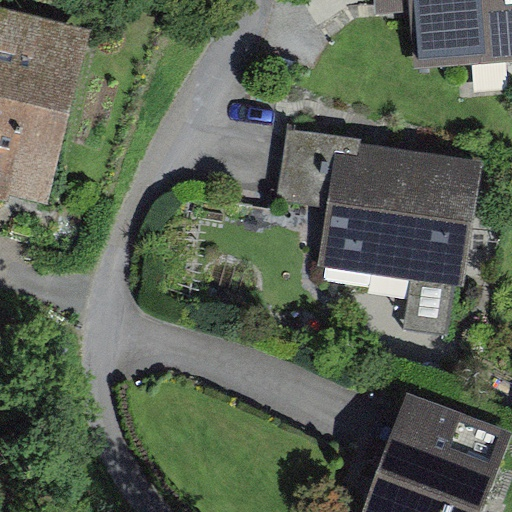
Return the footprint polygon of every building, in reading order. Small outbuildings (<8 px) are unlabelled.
[(511,64),(511,0),(382,0),(384,17),(416,15),(421,71),(511,64)] [(98,34),(0,9),(0,203),(52,216),(98,34)] [(285,202),(334,209),(341,157),(364,160),(366,149),(366,143),(295,133),(285,202)] [(469,291),(486,165),(366,149),(364,160),(341,157),(334,209),(325,271),(469,291)] [(491,511),(511,455),(511,434),(413,398),(370,511),(491,511)]
